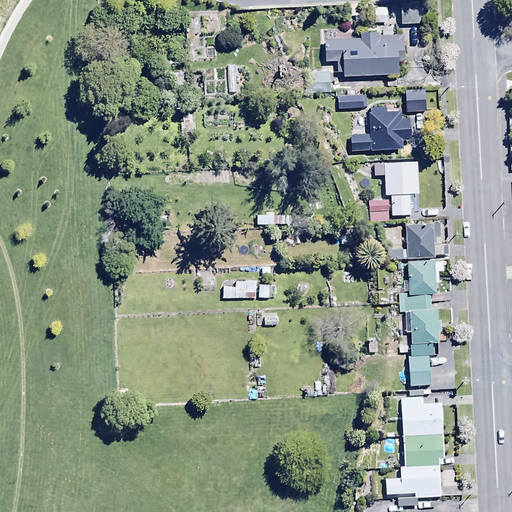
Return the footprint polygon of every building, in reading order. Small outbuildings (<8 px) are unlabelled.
[(399,9),(399,28),(426,27),(426,8),(399,9)] [(325,45),(321,45),(321,66),(332,66),(332,76),(336,76),(336,80),(398,79),(397,68),(406,67),(405,38),(377,39),(377,36),(362,37),(362,43),(325,43),(325,45)] [(185,75),(170,77),(172,96),(187,94),(185,75)] [(330,94),(330,76),(307,76),(307,94),(330,94)] [(405,92),(406,116),(424,115),(424,92),(405,92)] [(337,99),(337,113),(366,112),(366,99),(354,99),(354,94),(347,94),(347,99),(337,99)] [(350,138),(350,155),(401,153),(401,146),(411,145),(411,125),(401,125),(401,116),(386,116),(385,109),(369,110),(370,137),(350,138)] [(416,168),(374,168),(374,180),(385,180),(385,201),(390,200),(390,219),(411,219),(411,213),(417,213),(416,168)] [(387,202),(369,202),(369,226),(388,226),(387,202)] [(257,219),(256,229),(274,230),(274,220),(257,219)] [(439,227),(406,229),(407,262),(434,261),(433,246),(441,246),(439,227)] [(404,254),(386,254),(386,264),(405,264),(404,254)] [(404,315),(431,314),(430,297),(439,297),(438,264),(408,265),(408,296),(399,295),(399,315),(404,315)] [(387,286),(387,272),(377,272),(377,286),(387,286)] [(270,288),(259,288),(258,301),(269,302),(270,288)] [(431,314),(404,315),(404,335),(409,335),(409,351),(439,350),(437,314),(431,314)] [(278,318),(264,318),(264,328),(278,328),(278,318)] [(439,350),(409,351),(408,392),(454,390),(452,349),(439,350)] [(422,401),(401,401),(404,472),(399,473),(399,482),(385,483),(386,501),(414,499),(414,501),(442,500),(439,464),(444,463),(441,409),(422,410),(422,401)]
